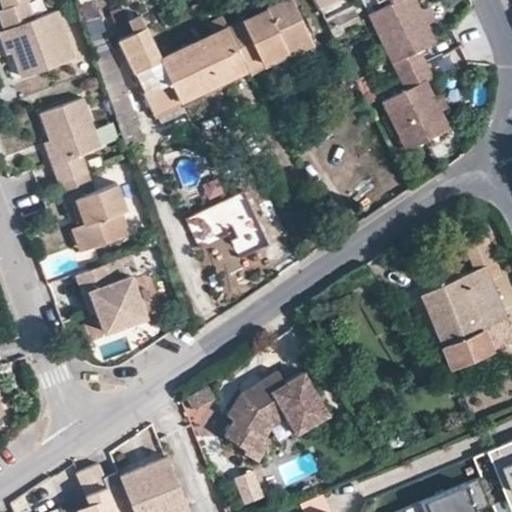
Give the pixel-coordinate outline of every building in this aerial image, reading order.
[(34,16),(28,0),(23,0),(3,7),(0,8),(0,14),(4,28),(12,50),(22,75),(72,58),(55,10),(34,16)] [(293,0),(285,0),(263,11),(246,19),(228,28),(239,50),(248,69),(250,74),(267,66),(264,62),(312,39),(293,0)] [(315,0),(321,10),(341,0),(315,0)] [(417,48),(434,39),(425,21),(419,9),(414,0),(404,0),(394,5),(368,18),(396,75),(424,61),(417,48)] [(431,18),(425,6),(419,9),(425,21),(431,18)] [(342,12),(326,19),(334,35),(350,28),(342,12)] [(116,38),(132,72),(160,59),(161,59),(138,15),(124,21),(130,32),(116,38)] [(12,50),(4,28),(0,29),(0,32),(7,52),(12,50)] [(239,50),(228,28),(227,28),(161,59),(180,100),(180,101),(248,69),(239,50)] [(314,44),(312,39),(264,62),(267,66),(314,44)] [(104,54),(94,59),(97,69),(103,85),(117,79),(104,54)] [(160,59),(132,72),(152,113),(156,112),(180,101),(180,100),(161,59),(160,59)] [(448,126),(438,107),(432,95),(424,79),(431,75),(424,61),(396,75),(403,88),(380,100),(404,148),(448,126)] [(359,87),(350,68),(340,74),(349,92),(359,87)] [(117,79),(103,85),(118,125),(136,118),(117,79)] [(445,104),(439,92),(432,95),(438,107),(445,104)] [(42,111),(51,136),(59,159),(52,163),(59,181),(85,171),(79,153),(96,146),(79,97),(42,111)] [(185,111),(180,101),(156,112),(161,123),(185,111)] [(59,159),(51,136),(44,139),(52,163),(59,159)] [(181,184),(200,182),(197,159),(179,161),(181,184)] [(92,191),(85,171),(59,181),(66,200),(69,199),(77,197),(85,222),(78,224),(87,247),(127,233),(119,210),(124,208),(115,183),(92,191)] [(245,192),(187,218),(200,247),(229,234),(240,258),(269,245),(245,192)] [(77,197),(69,199),(78,224),(85,222),(77,197)] [(450,214),(440,220),(446,232),(456,228),(450,214)] [(87,247),(78,224),(72,226),(79,250),(87,247)] [(419,292),(441,343),(504,317),(487,274),(499,268),(481,225),(457,234),(472,271),(445,282),(419,292)] [(149,272),(142,253),(123,259),(130,279),(135,277),(149,272)] [(123,259),(78,276),(86,295),(92,293),(100,314),(108,334),(150,319),(135,277),(130,279),(123,259)] [(100,314),(92,293),(86,295),(93,316),(100,314)] [(511,336),(504,317),(441,343),(450,365),(511,339),(511,336)] [(308,376),(288,385),(283,372),(257,383),(259,388),(255,390),(250,393),(247,387),(241,390),(225,412),(234,418),(223,433),(246,449),(257,433),(261,437),(270,424),(285,418),(293,436),(328,421),(308,376)] [(259,388),(257,383),(247,387),(250,393),(255,390),(259,388)] [(208,385),(186,397),(193,409),(214,398),(208,385)] [(267,441),(261,437),(257,433),(246,449),(243,452),(254,460),(267,441)] [(511,438),(493,446),(511,492),(511,438)] [(511,508),(511,492),(493,446),(486,449),(511,508)] [(182,511),(189,509),(168,456),(144,465),(119,475),(133,511),(182,511)] [(88,501),(78,505),(80,511),(118,511),(104,476),(98,462),(87,466),(76,470),(88,501)] [(264,494),(252,469),(233,478),(245,503),(264,494)] [(117,471),(104,476),(118,511),(133,511),(119,475),(117,471)] [(476,511),(476,509),(492,502),(480,473),(386,511),(476,511)]
